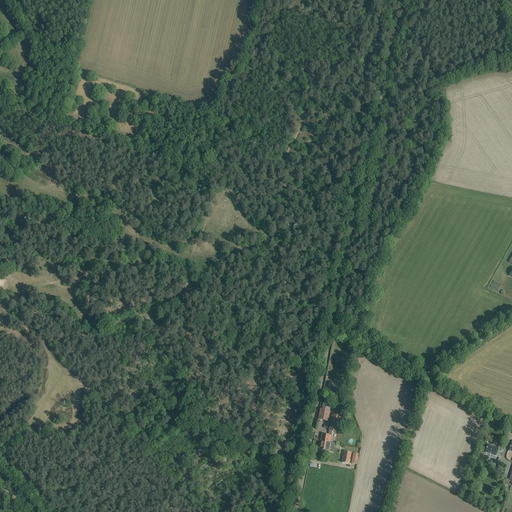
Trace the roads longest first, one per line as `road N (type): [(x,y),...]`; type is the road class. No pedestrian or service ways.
road 1 (tertiary): [(409,0),(331,322)]
road 2 (unclassified): [(331,322),(427,374),(511,317)]
road 3 (tertiary): [(331,322),(295,511)]
